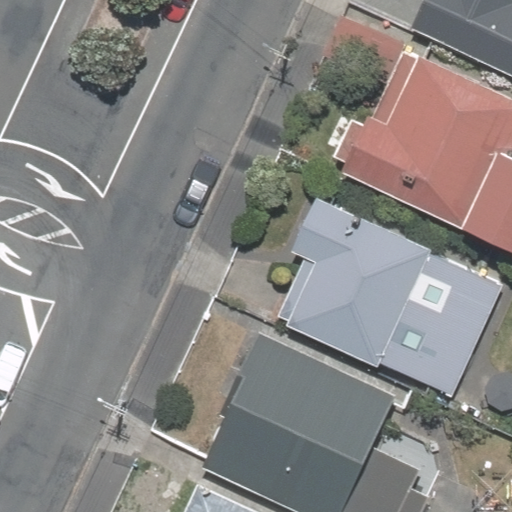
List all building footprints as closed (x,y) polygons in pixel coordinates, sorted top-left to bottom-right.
[(511,0),(429,0),(416,30),(511,75),(511,0)] [(387,85),(406,44),(344,15),(325,56),(387,85)] [(346,174),(511,249),(511,98),(407,49),(375,117),(374,117),(370,126),(356,120),(337,158),(351,165),(346,174)] [(279,320),(382,369),(384,364),(455,397),(507,285),(322,198),(295,253),(308,259),(279,320)] [(206,469),(298,511),(425,511),(433,497),(415,489),(424,469),(378,449),(401,396),(263,331),(223,417),(228,419),(225,421),(222,424),(220,428),(218,432),(216,437),(216,442),(217,446),(206,469)] [(261,511),(202,484),(189,511),(261,511)]
